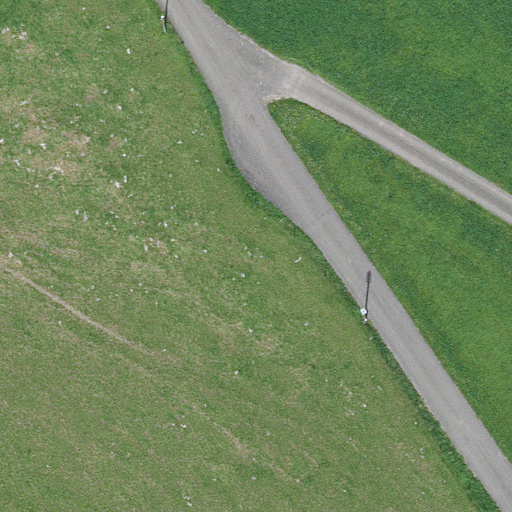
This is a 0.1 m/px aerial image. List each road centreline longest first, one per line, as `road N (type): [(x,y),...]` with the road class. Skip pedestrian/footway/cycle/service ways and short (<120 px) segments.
road 1 (unclassified): [(511,506),(260,135),(187,0)]
road 2 (track): [(511,207),(302,88),(219,60)]
